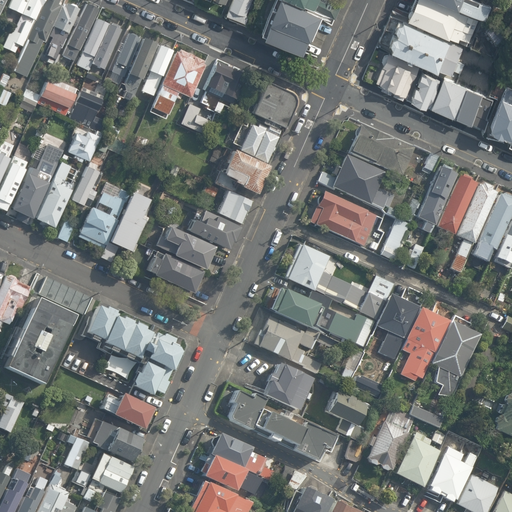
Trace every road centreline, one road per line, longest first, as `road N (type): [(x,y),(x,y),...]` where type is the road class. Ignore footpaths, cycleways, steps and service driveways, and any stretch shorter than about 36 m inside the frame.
road 1 (residential): [(223,335),(329,86)]
road 2 (residential): [(0,233),(223,335)]
road 3 (residential): [(187,411),(390,511)]
road 4 (residential): [(329,86),(140,0)]
road 5 (residential): [(329,86),(511,167)]
